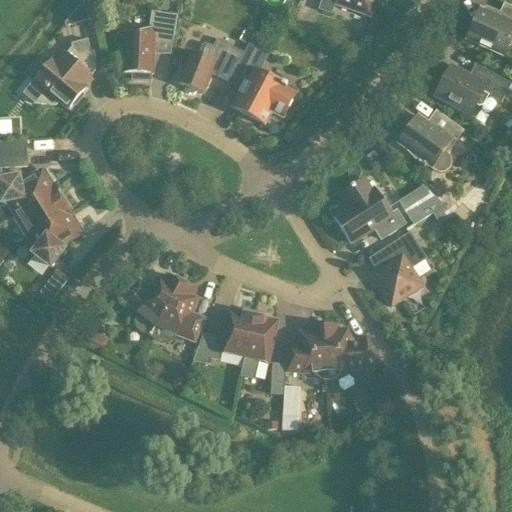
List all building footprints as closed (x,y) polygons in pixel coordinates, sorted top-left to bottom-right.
[(322,0),(319,10),(331,14),(334,5),(369,17),(374,0),(322,0)] [(64,24),(65,28),(88,21),(83,3),(64,24)] [(503,57),(507,49),(511,45),(511,8),(503,5),(497,18),(479,10),(466,40),(503,57)] [(150,82),(150,76),(153,76),(154,50),(159,50),(160,39),(173,41),(177,17),(152,13),(149,28),(120,35),(117,38),(116,42),(117,46),(119,49),(123,51),(122,75),(132,75),(132,81),(150,82)] [(239,42),(248,46),(252,38),(244,34),(239,42)] [(56,107),(59,103),(68,111),(72,105),(74,107),(83,96),(81,95),(86,89),(83,87),(83,86),(80,74),(95,70),(87,40),(70,45),(71,48),(66,55),(64,54),(56,64),(51,60),(33,81),(44,91),(33,104),(33,105),(56,107)] [(181,66),(184,67),(177,85),(184,88),(184,92),(188,95),(193,96),(196,93),(203,95),(212,72),(219,75),(217,79),(228,84),(244,54),(217,40),(213,47),(205,44),(202,46),(198,55),(186,51),(181,66)] [(231,109),(264,126),(271,113),(283,119),(297,93),(258,72),(266,56),(248,47),(244,54),(228,84),(240,91),(231,109)] [(480,68),(474,81),(450,68),(446,76),(444,74),(440,77),(436,83),(436,88),(439,89),(435,97),(470,116),(475,106),(478,108),(483,107),(488,97),(501,104),(511,85),(480,68)] [(439,115),(430,127),(417,117),(398,144),(424,170),(426,167),(435,173),(439,175),(443,175),(446,173),(449,171),(451,168),(451,163),(451,159),(448,156),(446,154),(453,143),(452,143),(461,131),(439,115)] [(0,117),(0,134),(19,134),(19,117),(0,117)] [(0,169),(27,168),(26,142),(0,143),(0,169)] [(0,200),(1,205),(4,204),(0,206),(0,221),(2,225),(15,217),(54,193),(54,194),(57,192),(53,186),(52,187),(42,171),(19,185),(18,179),(0,182),(0,200)] [(396,213),(391,216),(376,191),(371,194),(362,181),(343,193),(352,206),(333,219),(349,244),(373,229),(381,241),(404,225),(396,213)] [(423,187),(398,203),(414,227),(433,215),(444,207),(423,187)] [(70,210),(61,195),(57,198),(54,194),(54,193),(15,217),(27,238),(69,212),(70,210)] [(433,215),(439,226),(454,217),(444,207),(433,215)] [(69,212),(27,238),(36,251),(33,256),(50,269),(63,251),(58,248),(80,234),(71,218),(72,217),(69,212)] [(385,250),(393,262),(370,277),(391,309),(423,288),(411,270),(425,260),(409,235),(385,250)] [(51,303),(67,281),(56,273),(40,294),(51,303)] [(139,282),(123,301),(140,316),(138,319),(136,323),(137,327),(139,331),(143,333),(147,333),(149,335),(149,336),(150,336),(181,284),(167,276),(164,281),(159,278),(153,285),(155,287),(151,292),(139,282)] [(203,320),(191,316),(197,300),(192,297),(195,292),(181,284),(150,336),(151,337),(152,336),(154,338),(156,341),(160,343),(164,343),(168,342),(171,339),(172,335),(194,343),(203,320)] [(219,362),(221,354),(244,359),(254,313),(244,311),(239,314),(229,312),(221,348),(213,346),(215,338),(202,335),(192,363),(209,366),(210,360),(219,362)] [(254,381),(258,362),(268,365),(277,322),(266,320),(263,315),(254,313),(244,359),(239,378),(254,381)] [(357,344),(347,330),(337,331),(337,327),(323,328),(327,383),(331,382),(335,380),(338,376),(340,373),(350,372),(369,370),(382,362),(367,338),(357,344)] [(326,383),(327,383),(323,328),(309,329),(309,333),(299,334),(300,346),(287,345),(285,365),(285,374),(302,375),(312,375),(315,379),(319,381),(321,382),(326,383)] [(108,341),(93,333),(87,345),(102,353),(108,341)] [(283,396),(285,374),(285,365),(272,365),(270,395),(283,396)] [(297,433),(298,412),(282,411),(281,432),(297,433)] [(266,425),(267,433),(277,432),(275,424),(266,425)]
